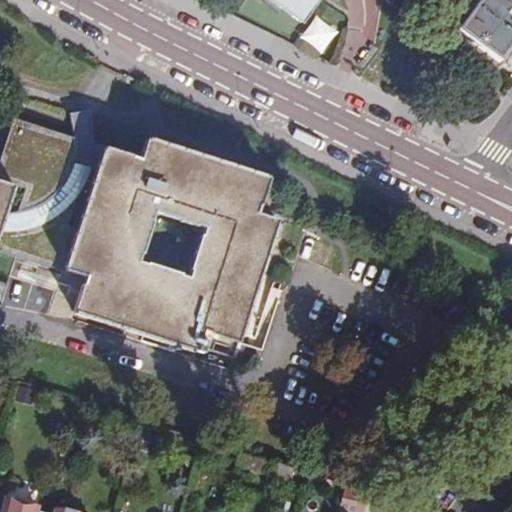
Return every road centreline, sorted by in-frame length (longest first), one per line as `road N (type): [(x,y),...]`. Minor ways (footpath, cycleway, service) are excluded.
road 1 (secondary): [(87,0),(469,187)]
road 2 (unknown): [(251,383),(314,290),(344,279),(371,284),(398,300),(411,325),(410,348),(370,443)]
road 3 (unknown): [(251,383),(0,317)]
road 4 (unknown): [(491,503),(370,443)]
road 5 (unknown): [(370,443),(251,383)]
